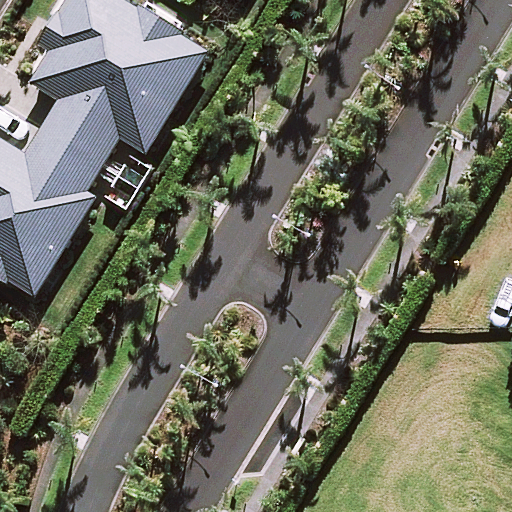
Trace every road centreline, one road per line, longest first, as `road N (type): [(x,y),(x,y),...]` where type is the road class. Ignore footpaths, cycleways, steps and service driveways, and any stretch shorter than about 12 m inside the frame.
road 1 (residential): [(501,0),(308,310)]
road 2 (residential): [(228,257),(382,0)]
road 3 (residential): [(85,511),(141,391),(228,257)]
road 4 (residential): [(308,310),(185,511)]
